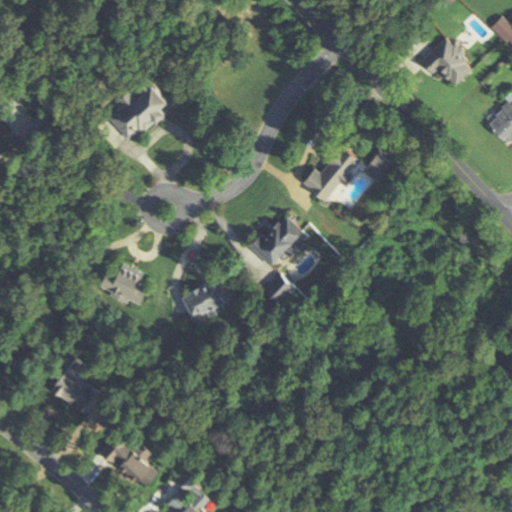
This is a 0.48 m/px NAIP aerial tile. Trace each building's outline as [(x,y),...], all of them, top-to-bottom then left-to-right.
[(505,43),(511,36),(511,28),(500,16),(489,27),(505,43)] [(422,63),(451,89),(473,64),(444,39),(422,63)] [(168,107),(144,75),(101,108),(125,139),(168,107)] [(511,92),(511,93),(484,123),(507,144),(511,137),(511,92)] [(310,166),(299,185),(327,202),(354,157),(331,143),(315,169),(310,166)] [(294,237),(274,217),(247,244),(267,264),(294,237)] [(104,268),(96,286),(137,303),(148,276),(116,262),(112,271),(104,268)] [(188,318),(206,310),(208,315),(236,302),(224,274),(178,295),(188,318)] [(67,405),(74,397),(80,401),(76,406),(84,413),(98,397),(62,366),(45,386),(67,405)] [(149,453),(138,442),(131,450),(116,436),(99,455),(136,489),(154,471),(143,460),(149,453)] [(160,504),(166,511),(198,511),(196,510),(208,501),(194,483),(199,478),(193,470),(176,483),(180,488),(160,504)]
